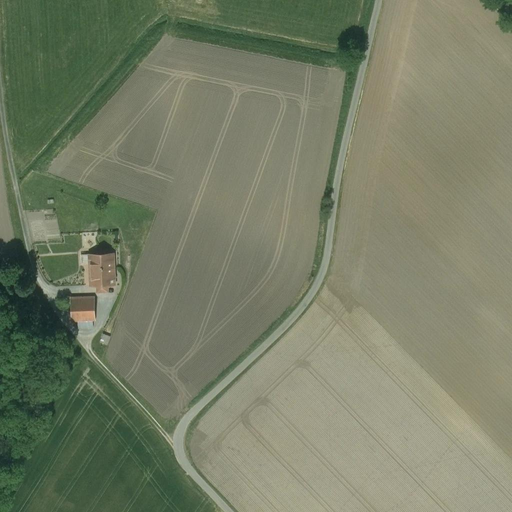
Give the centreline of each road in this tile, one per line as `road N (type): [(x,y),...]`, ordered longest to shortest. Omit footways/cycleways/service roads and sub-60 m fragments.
road 1 (unclassified): [(378,0),(349,110),(324,264),(302,305),(179,431),(183,462),(226,511)]
road 2 (track): [(81,332),(96,361),(178,445)]
